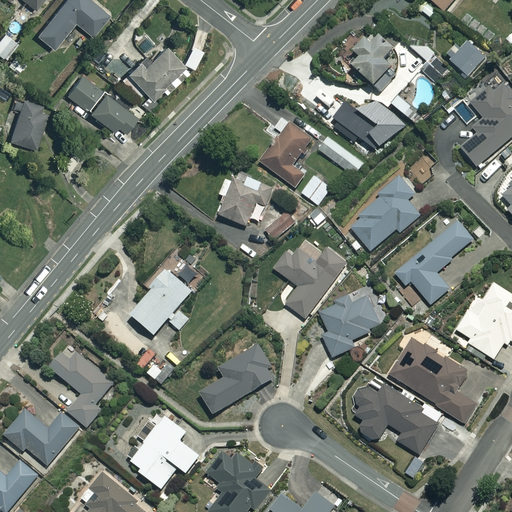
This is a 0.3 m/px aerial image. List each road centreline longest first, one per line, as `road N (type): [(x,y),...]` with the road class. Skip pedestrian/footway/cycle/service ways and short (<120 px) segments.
road 1 (tertiary): [(0,347),(116,207),(265,51)]
road 2 (residential): [(281,423),(419,511)]
